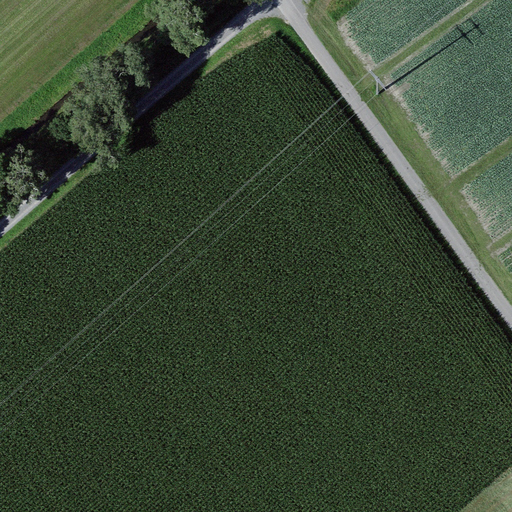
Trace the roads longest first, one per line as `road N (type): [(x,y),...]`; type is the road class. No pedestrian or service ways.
road 1 (unclassified): [(511,317),(283,0)]
road 2 (track): [(0,233),(269,0)]
